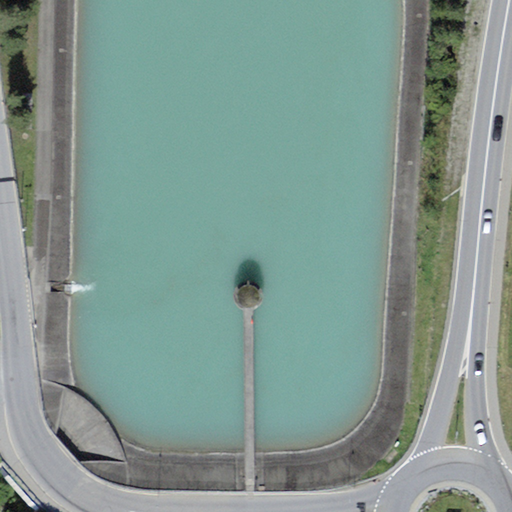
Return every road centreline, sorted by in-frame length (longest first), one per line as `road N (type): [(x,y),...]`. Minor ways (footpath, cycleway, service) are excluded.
road 1 (tertiary): [(137,511),(97,502),(42,449),(20,395),(0,185)]
road 2 (track): [(20,347),(39,290),(50,0)]
road 3 (primary): [(511,4),(471,331)]
road 4 (primary): [(471,331),(432,468)]
road 5 (primary): [(479,469),(471,331)]
